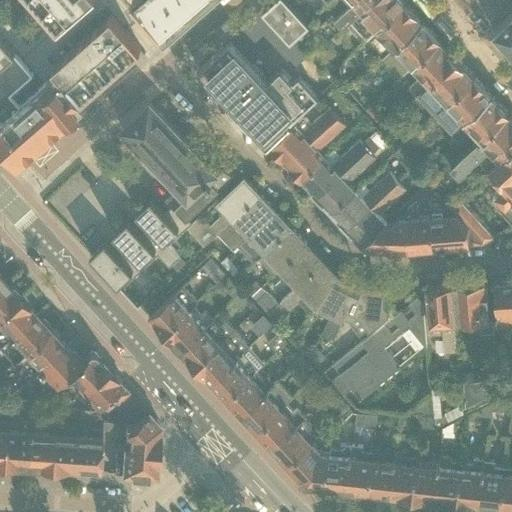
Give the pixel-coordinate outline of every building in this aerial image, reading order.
[(30,0),(57,29),(90,0),(30,0)] [(161,30),(165,35),(204,0),(135,0),(161,29),(161,30)] [(291,0),(271,0),(263,7),(299,47),(319,30),(291,0)] [(332,12),(317,26),(320,29),(328,38),(342,26),(346,23),(371,0),(351,0),(336,15),(332,12)] [(403,0),(371,0),(346,23),(354,31),(364,41),(366,39),(379,27),(406,3),(403,0)] [(511,0),(465,0),(467,1),(480,15),(493,29),(494,30),(511,13),(511,0)] [(379,27),(366,39),(375,49),(383,58),(423,21),(406,3),(379,27)] [(511,13),(494,30),(493,31),(503,42),(503,43),(508,49),(509,49),(511,46),(511,13)] [(111,14),(97,27),(126,60),(140,48),(111,14)] [(383,58),(381,60),(386,66),(397,78),(412,63),(413,64),(414,64),(440,40),(423,21),(383,58)] [(97,27),(82,39),(112,73),(126,60),(97,27)] [(230,38),(197,69),(198,70),(263,138),(268,143),(282,130),(313,101),(318,96),(299,75),(294,80),(282,67),(269,80),(230,38)] [(82,39),(68,52),(97,85),(112,73),(82,39)] [(410,85),(408,87),(417,96),(418,94),(422,91),(458,58),(455,55),(455,53),(452,50),(451,51),(449,49),(440,40),(414,64),(422,74),(413,82),(410,85)] [(0,43),(0,77),(21,60),(15,53),(4,41),(0,43)] [(52,66),(57,72),(81,99),(97,85),(68,52),(52,66)] [(418,94),(417,96),(434,114),(435,113),(441,108),(448,101),(451,98),(475,77),(464,65),(463,63),(463,62),(460,59),(459,59),(458,58),(422,91),(418,94)] [(21,60),(0,77),(0,138),(18,159),(16,161),(17,162),(19,160),(20,161),(21,160),(20,159),(68,118),(69,119),(81,109),(79,107),(83,103),(80,100),(81,99),(57,72),(20,105),(10,94),(33,74),(21,60)] [(435,113),(434,114),(451,133),(492,95),(485,87),(484,87),(475,77),(451,98),(448,101),(441,108),(435,113)] [(472,128),(482,139),(509,113),(508,113),(497,102),(497,101),(494,97),(494,98),(492,95),(451,133),(458,140),(472,128)] [(224,161),(214,150),(213,150),(204,159),(150,102),(123,128),(177,185),(166,196),(173,204),(186,218),(188,216),(188,215),(232,173),(222,163),(224,161)] [(285,132),(270,146),(286,162),(338,114),(330,106),(310,125),(302,116),(295,123),(285,132)] [(482,139),(452,167),(459,175),(473,161),(488,146),(496,154),(499,158),(500,159),(511,148),(511,116),(509,113),(482,139)] [(286,162),(301,179),(326,155),(320,149),(346,124),(338,114),(286,162)] [(326,155),(301,179),(316,195),(368,147),(360,138),(341,156),(333,148),(326,155)] [(316,195),(332,211),(356,188),(350,181),(376,156),(368,147),(316,195)] [(511,148),(491,168),(501,180),(496,184),(496,188),(498,190),(495,193),(503,202),(498,207),(511,221),(511,148)] [(332,211),(347,227),(391,185),(398,179),(390,170),(363,195),(356,188),(332,211)] [(204,245),(218,233),(260,193),(243,176),(218,200),(227,209),(211,225),(201,214),(187,227),(204,245)] [(391,185),(347,227),(362,243),(363,243),(387,220),(380,213),(400,194),(394,188),(393,187),(391,185)] [(234,250),(239,245),(276,210),(260,193),(218,233),(234,250)] [(150,226),(163,240),(186,218),(173,204),(165,212),(151,196),(136,210),(150,226)] [(449,204),(453,209),(483,243),(493,238),(478,221),(480,219),(473,211),(471,213),(457,197),(449,204)] [(408,216),(407,216),(409,248),(432,246),(430,214),(419,215),(418,200),(416,200),(407,208),(408,216)] [(239,245),(254,262),(259,258),(291,226),(276,210),(239,245)] [(451,213),(430,214),(432,246),(478,243),(451,213)] [(387,220),(363,243),(375,248),(402,249),(409,248),(407,216),(398,217),(393,220),(387,220)] [(128,218),(113,232),(127,247),(140,261),(152,250),(159,257),(163,262),(167,266),(171,263),(177,269),(184,263),(178,256),(174,252),(163,240),(150,226),(143,233),(128,218)] [(291,226),(259,258),(275,274),(280,269),(308,243),(291,226)] [(117,282),(140,261),(127,247),(120,255),(105,239),(90,253),(117,282)] [(280,269),(296,286),(323,260),(308,243),(280,269)] [(211,258),(201,266),(210,276),(219,268),(211,258)] [(304,294),(316,306),(338,275),(323,260),(296,286),(304,294)] [(338,275),(316,306),(317,307),(332,313),(323,334),(334,338),(343,318),(344,316),(343,315),(347,305),(357,309),(360,302),(364,286),(338,275)] [(0,313),(21,295),(14,287),(11,286),(4,279),(0,282),(0,313)] [(510,317),(511,316),(511,280),(501,281),(500,280),(496,280),(495,282),(496,302),(499,337),(508,337),(507,322),(510,322),(510,317)] [(256,282),(247,290),(252,296),(261,288),(256,282)] [(487,282),(451,285),(454,321),(455,321),(481,319),(482,332),(494,331),(493,317),(490,318),(487,282)] [(139,305),(146,313),(166,292),(158,285),(139,305)] [(162,303),(149,315),(156,323),(156,325),(163,333),(194,305),(186,296),(190,293),(186,289),(182,285),(177,289),(162,303)] [(236,285),(229,291),(234,297),(240,291),(241,291),(236,285)] [(454,321),(451,285),(426,287),(430,335),(443,334),(444,351),(457,350),(455,321),(454,321)] [(278,303),(268,313),(275,320),(288,308),(288,309),(304,294),(296,286),(278,303)] [(344,316),(343,318),(348,321),(360,336),(390,312),(383,303),(384,289),(385,288),(364,286),(360,302),(357,309),(347,305),(343,315),(344,316)] [(261,288),(252,296),(256,301),(265,292),(261,288)] [(234,297),(232,299),(240,307),(248,300),(240,291),(234,297)] [(0,340),(2,343),(35,312),(29,305),(29,303),(21,295),(0,313),(0,340)] [(270,295),(260,304),(268,313),(278,303),(270,295)] [(331,380),(343,394),(352,387),(360,397),(401,365),(385,344),(409,324),(426,345),(422,300),(419,296),(410,303),(413,307),(405,313),(402,309),(334,364),(340,372),(331,380)] [(173,341),(180,348),(212,318),(205,310),(202,313),(194,305),(163,333),(170,341),(173,341)] [(2,343),(0,343),(0,349),(12,363),(17,359),(21,356),(52,327),(45,320),(42,319),(35,312),(2,343)] [(264,316),(255,324),(262,333),(272,324),(264,316)] [(186,358),(193,366),(234,328),(226,320),(219,325),(212,318),(180,348),(186,355),(186,358)] [(21,356),(17,359),(24,367),(32,375),(66,345),(59,338),(59,335),(52,327),(21,356)] [(203,374),(210,381),(243,351),(249,345),(234,328),(193,366),(201,374),(203,374)] [(279,331),(267,342),(275,351),(287,340),(279,331)] [(312,343),(304,351),(317,364),(325,357),(312,343)] [(43,381),(51,388),(63,378),(63,377),(63,376),(91,351),(88,350),(80,357),(75,353),(72,352),(66,345),(32,375),(40,384),(43,381)] [(243,351),(210,381),(217,388),(217,391),(224,399),(255,370),(265,361),(249,345),(243,351)] [(295,348),(285,357),(293,366),(303,357),(295,348)] [(63,377),(63,378),(78,394),(108,367),(94,352),(91,351),(63,376),(63,377)] [(303,357),(293,366),(301,374),(310,365),(303,357)] [(108,367),(78,394),(85,402),(89,398),(97,408),(107,399),(125,418),(133,419),(145,408),(108,367)] [(234,407),(240,414),(274,384),(266,376),(263,379),(255,370),(224,399),(231,407),(234,407)] [(313,385),(324,398),(333,390),(322,377),(313,385)] [(490,393),(489,377),(463,379),(465,406),(490,393)] [(247,425),(254,432),(285,403),(294,395),(279,379),(274,384),(240,414),(247,421),(247,425)] [(333,390),(324,398),(337,412),(346,404),(333,390)] [(64,393),(53,402),(60,410),(71,401),(64,393)] [(492,403),(491,411),(502,412),(503,397),(492,403)] [(428,398),(414,410),(429,412),(428,398)] [(264,440),(271,447),(304,417),(297,409),(293,412),(285,403),(254,432),(261,440),(264,440)] [(481,408),(481,416),(491,417),(491,413),(491,411),(492,403),(481,408)] [(67,408),(66,417),(78,418),(79,409),(67,408)] [(79,409),(78,418),(90,419),(90,410),(79,409)] [(125,422),(125,433),(130,434),(129,447),(129,448),(130,448),(130,450),(159,452),(160,436),(159,436),(160,424),(148,411),(135,422),(125,422)] [(400,417),(399,426),(409,427),(410,412),(401,411),(400,417)] [(364,421),(365,413),(357,413),(356,424),(364,425),(364,421)] [(377,415),(365,413),(364,421),(376,422),(377,415)] [(422,415),(421,426),(432,427),(433,416),(422,415)] [(390,416),(389,427),(399,428),(399,426),(400,417),(399,416),(390,416)] [(278,457),(285,465),(316,436),(308,428),(312,425),(304,417),(271,447),(278,455),(278,457)] [(16,465),(27,465),(30,419),(18,418),(18,422),(6,421),(3,466),(14,467),(16,465)] [(39,468),(51,469),(54,425),(42,424),(42,419),(30,419),(27,465),(37,466),(39,468)] [(64,468),(75,469),(78,422),(66,421),(65,425),(54,425),(51,469),(62,470),(64,468)] [(102,421),(102,430),(118,431),(118,422),(102,421)] [(78,422),(75,469),(85,470),(87,472),(94,472),(96,470),(99,471),(102,434),(101,434),(102,429),(89,428),(90,423),(78,422)] [(305,485),(324,487),(328,453),(322,452),(312,441),(317,437),(316,436),(285,465),(292,473),(295,473),(305,485)] [(337,488),(346,489),(351,444),(341,443),(340,448),(331,447),(331,453),(328,453),(324,487),(327,489),(334,490),(337,488)] [(355,492),(368,494),(373,451),(363,450),(363,445),(351,444),(346,489),(355,490),(355,492)] [(116,453),(115,473),(132,474),(132,475),(147,476),(148,475),(153,476),(157,472),(158,461),(158,462),(159,452),(130,450),(130,448),(129,448),(116,447),(116,453)] [(381,493),(391,494),(396,449),(385,447),(384,452),(373,451),(368,494),(381,495),(381,493)] [(399,497),(412,498),(417,456),(407,455),(407,450),(396,449),(391,494),(399,495),(399,497)] [(426,498),(435,499),(440,454),(428,452),(428,457),(417,456),(412,498),(426,500),(426,498)] [(443,502),(457,503),(462,461),(452,459),(452,455),(440,454),(435,499),(444,500),(443,502)] [(470,503),(479,504),(484,458),(473,457),(473,462),(462,461),(457,503),(467,504),(470,503)] [(488,507),(501,508),(506,466),(495,465),(496,460),(484,458),(479,504),(488,505),(488,507)] [(511,509),(511,466),(506,466),(501,508),(511,509)]
